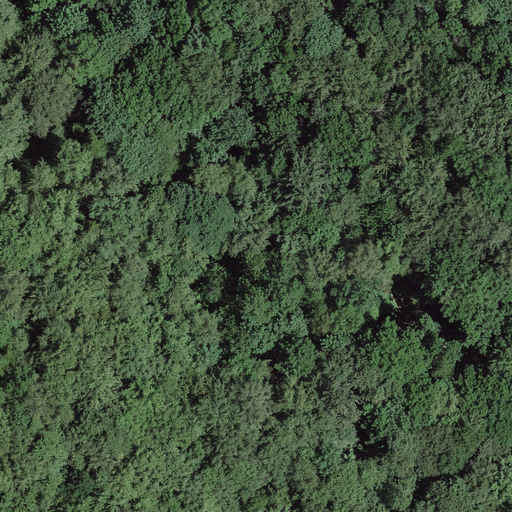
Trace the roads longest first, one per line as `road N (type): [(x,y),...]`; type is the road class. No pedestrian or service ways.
road 1 (track): [(423,511),(372,487),(319,443),(282,371),(227,314),(139,184),(0,45)]
road 2 (track): [(511,109),(339,0)]
